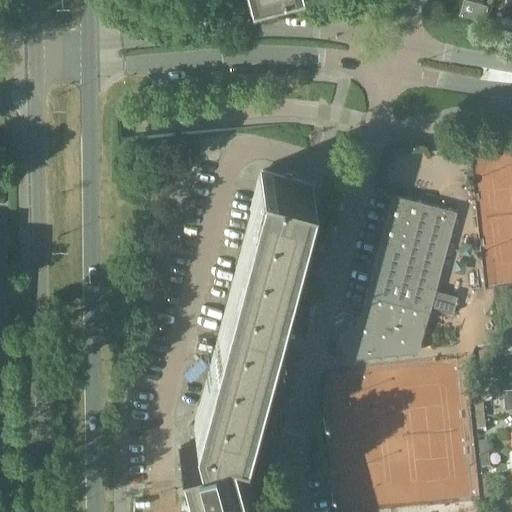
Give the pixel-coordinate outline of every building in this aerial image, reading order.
[(479,1),(475,17),(484,19),(488,4),(479,1)] [(504,26),(506,16),(497,14),(494,24),(504,26)] [(307,203),(312,184),(257,169),(246,209),(248,209),(189,428),(185,427),(182,436),(187,438),(191,454),(179,457),(193,511),(248,511),(247,506),(231,510),(226,492),(242,488),(233,455),(237,454),(236,448),(239,449),(246,424),(247,425),(253,403),(251,403),(256,386),(258,387),(263,367),(261,367),(265,351),(267,351),(273,331),(271,331),(275,315),(277,316),(282,296),(280,295),(284,280),(286,280),(292,260),(290,260),(294,244),(296,244),(301,225),(299,224),(305,203),(307,203)] [(394,193),(367,293),(429,310),(456,210),(394,193)] [(429,310),(367,293),(361,316),(341,327),(344,333),(343,340),(337,343),(346,357),(347,359),(351,357),(363,356),(364,358),(368,355),(379,354),(381,356),(384,354),(396,353),(397,355),(401,352),(412,351),(414,353),(417,351),(418,351),(429,310)] [(481,357),(482,370),(483,378),(499,376),(496,355),(481,357)] [(511,385),(511,374),(501,376),(502,386),(511,385)] [(476,420),(485,419),(484,407),(475,408),(476,420)] [(485,419),(476,420),(478,434),(486,433),(485,419)] [(480,458),(489,457),(488,445),(479,446),(480,458)] [(490,471),(489,457),(480,458),(482,472),(490,471)] [(484,496),(493,495),(492,484),(483,485),(484,496)] [(494,509),(493,495),(484,496),(486,510),(494,509)]
